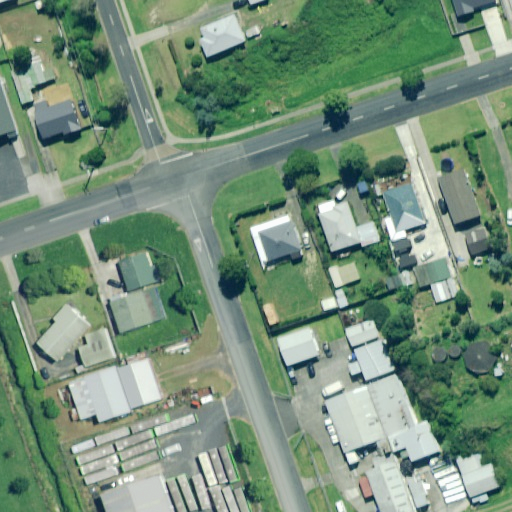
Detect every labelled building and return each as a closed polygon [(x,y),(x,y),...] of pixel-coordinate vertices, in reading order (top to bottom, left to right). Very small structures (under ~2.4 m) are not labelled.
[(496,2),(495,0),(452,0),(457,16),(476,11),(475,8),(496,2)] [(273,15),(258,22),(264,34),(279,27),(273,15)] [(247,42),(236,16),(204,30),(208,38),(203,40),(210,58),(247,42)] [(24,66),(32,87),(47,82),(39,60),(24,66)] [(24,65),(11,70),(24,104),(36,100),(32,87),(24,66),(24,65)] [(0,136),(19,130),(0,76),(0,136)] [(47,101),(34,105),(39,119),(37,120),(44,140),(63,133),(64,136),(82,130),(72,102),(50,110),(47,101)] [(481,217),(465,170),(439,179),(455,225),(481,217)] [(395,189),(382,194),(390,216),(385,218),(391,235),(425,222),(408,177),(393,183),(395,189)] [(335,202),(320,207),(322,213),(319,214),(331,252),(362,243),(363,246),(377,242),(371,222),(356,226),(349,203),(336,207),(335,202)] [(302,252),(291,217),(258,227),(269,262),(302,252)] [(144,253),(117,262),(127,292),(159,281),(153,265),(149,266),(144,253)] [(453,279),(447,259),(416,269),(422,288),(430,285),(436,303),(458,296),(453,279)] [(164,318),(154,288),(110,304),(120,333),(164,318)] [(89,325),(66,305),(54,319),(57,321),(38,343),(58,360),(89,325)] [(366,316),(338,327),(344,344),(372,334),(366,316)] [(303,323),(272,334),(283,366),(315,354),(303,323)] [(113,357),(103,328),(85,334),(89,345),(79,348),(85,367),(113,357)] [(345,348),(360,385),(380,436),(385,450),(399,445),(404,458),(436,445),(425,419),(409,425),(389,375),(374,337),(345,348)] [(494,363),(499,362),(494,341),(468,347),(469,353),(468,355),(467,357),(467,359),(466,362),(467,364),(467,366),(468,369),(470,370),(472,372),(474,373),(476,374),(478,375),(481,375),(483,375),(486,374),(488,373),(490,372),(491,370),(493,368),(494,365),(494,363)] [(449,358),(449,356),(449,353),(448,351),(446,349),(444,348),(442,347),(439,348),(437,349),(435,350),(434,353),(434,355),(434,357),(435,360),(437,362),(439,363),(441,363),(444,363),(446,362),(448,360),(449,358)] [(139,353),(65,378),(78,419),(152,394),(139,353)] [(379,437),(360,385),(317,401),(336,453),(379,437)] [(482,443),(450,455),(466,494),(497,482),(482,443)] [(407,511),(389,459),(360,470),(375,511),(407,511)] [(172,511),(160,474),(102,494),(108,511),(172,511)]
